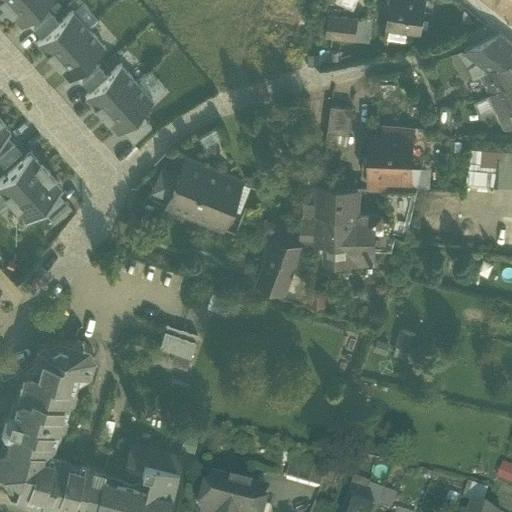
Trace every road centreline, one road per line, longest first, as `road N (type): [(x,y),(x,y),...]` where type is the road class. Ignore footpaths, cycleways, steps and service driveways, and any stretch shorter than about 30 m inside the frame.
road 1 (residential): [(116,196),(171,133),(216,105),(444,48),(511,13)]
road 2 (residential): [(0,347),(116,196)]
road 3 (residential): [(0,67),(116,196)]
